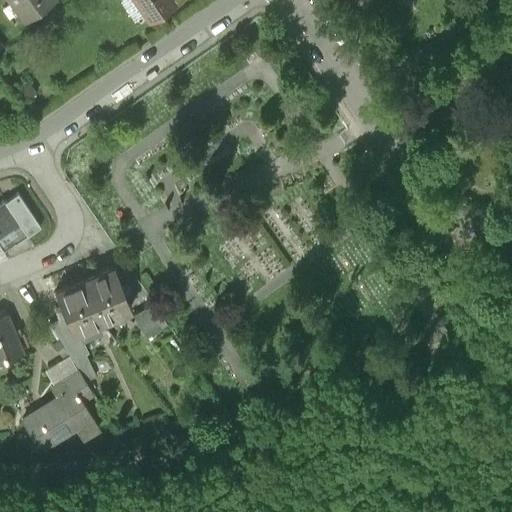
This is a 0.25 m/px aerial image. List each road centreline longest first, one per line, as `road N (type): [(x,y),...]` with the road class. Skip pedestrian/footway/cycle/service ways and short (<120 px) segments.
road 1 (residential): [(287,0),(429,208),(467,228),(511,226)]
road 2 (residential): [(232,0),(30,149)]
road 3 (unclassified): [(511,418),(462,449),(315,511)]
road 4 (residential): [(30,149),(66,205),(63,235),(0,271)]
